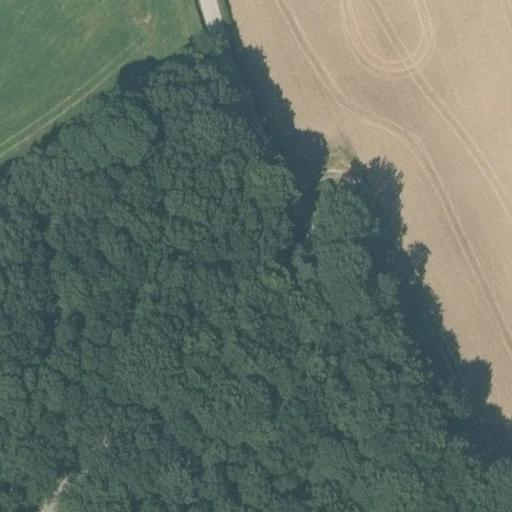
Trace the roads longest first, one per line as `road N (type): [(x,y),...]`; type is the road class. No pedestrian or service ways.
road 1 (unclassified): [(43,511),(273,260),(284,235),(284,199),(235,94),(206,0)]
road 2 (track): [(0,389),(50,336),(150,263),(196,211),(235,94)]
road 3 (track): [(369,321),(481,511)]
road 4 (track): [(285,224),(322,254),(369,321)]
